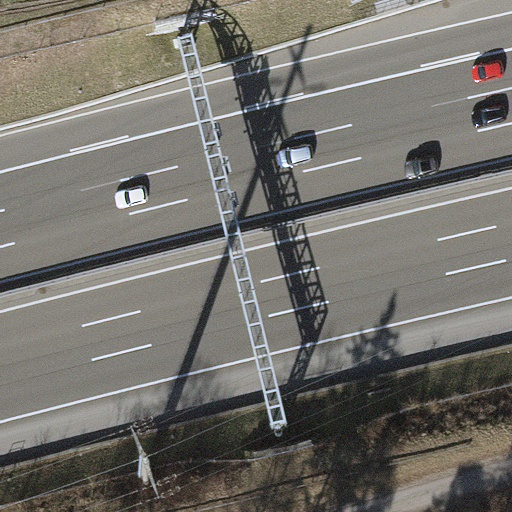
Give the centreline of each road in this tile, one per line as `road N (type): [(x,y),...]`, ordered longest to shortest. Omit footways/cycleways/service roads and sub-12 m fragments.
road 1 (motorway): [(0,368),(511,243)]
road 2 (motorway): [(511,105),(0,228)]
road 3 (track): [(393,511),(511,477)]
